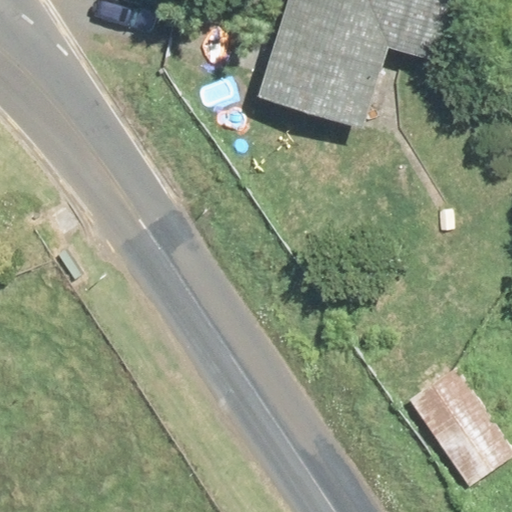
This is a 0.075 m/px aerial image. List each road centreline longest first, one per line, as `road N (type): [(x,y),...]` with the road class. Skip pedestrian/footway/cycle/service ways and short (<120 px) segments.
road 1 (unclassified): [(343,511),(70,103)]
road 2 (primary): [(6,0),(70,103)]
